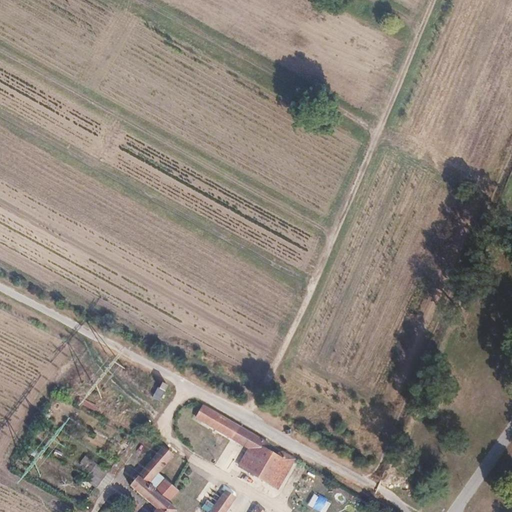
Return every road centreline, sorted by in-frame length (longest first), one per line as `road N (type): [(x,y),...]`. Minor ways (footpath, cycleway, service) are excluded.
road 1 (track): [(0,283),(408,511)]
road 2 (track): [(376,131),(246,416)]
road 3 (track): [(139,0),(376,131)]
road 4 (track): [(283,511),(167,435),(163,424),(187,383)]
road 5 (track): [(376,131),(430,0)]
